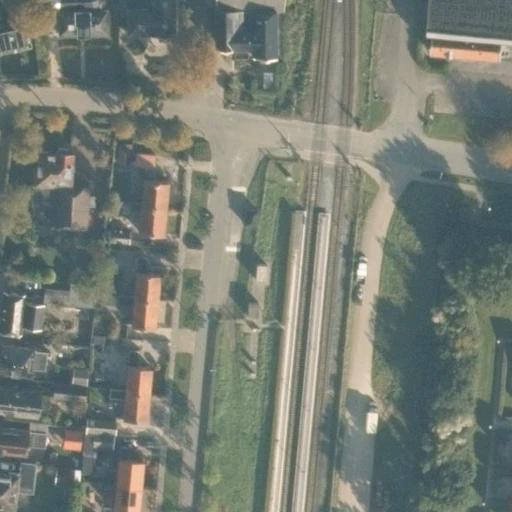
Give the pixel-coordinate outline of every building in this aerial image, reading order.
[(21,17),(17,0),(0,0),(0,45),(27,40),(23,17),(21,17)] [(44,0),(45,8),(57,8),(57,32),(104,31),(104,7),(102,7),(101,0),(44,0)] [(127,0),(128,6),(126,6),(126,32),(155,31),(158,35),(166,35),(168,31),(172,31),(172,0),(127,0)] [(511,0),(429,0),(427,30),(433,31),(431,50),(511,57),(511,0)] [(273,6),(213,6),(213,48),(230,48),(230,47),(250,47),(250,54),(273,54),(273,7),(273,6)] [(131,143),(118,141),(116,161),(129,162),(131,143)] [(71,152),(70,151),(67,147),(59,146),(56,151),(36,150),(35,166),(33,165),(31,200),(56,201),(54,226),(84,227),(86,186),(69,185),(71,152)] [(139,149),(138,163),(159,165),(160,151),(139,149)] [(139,203),(164,205),(167,179),(152,178),(153,165),(143,164),(140,200),(139,203)] [(139,203),(140,200),(128,199),(128,209),(139,210),(137,230),(162,232),(164,205),(139,203)] [(257,208),(245,207),(244,222),(256,223),(257,208)] [(129,229),(109,227),(108,239),(128,241),(129,229)] [(136,255),(132,296),(132,297),(155,299),(158,273),(143,271),(144,256),(136,255)] [(45,279),(44,291),(68,294),(69,282),(45,279)] [(85,291),(84,303),(93,304),(96,285),(87,284),(86,284),(85,291)] [(23,293),(3,290),(0,314),(0,328),(18,331),(19,325),(39,328),(43,302),(22,300),(23,293)] [(132,297),(132,296),(117,294),(117,301),(132,303),(130,323),(153,325),(155,299),(132,297)] [(257,304),(247,303),(246,318),(256,318),(257,304)] [(101,348),(125,349),(125,336),(102,335),(101,348)] [(32,347),(0,343),(0,345),(0,369),(29,374),(30,366),(44,368),(46,351),(32,349),(32,347)] [(124,390),(147,392),(149,365),(135,364),(137,348),(128,347),(124,388),(124,390)] [(72,366),(71,381),(86,383),(88,368),(72,366)] [(85,400),(86,383),(71,381),(71,383),(53,381),(52,396),(57,396),(56,404),(71,405),(72,398),(85,400)] [(39,389),(0,384),(0,409),(35,415),(39,389)] [(124,390),(124,388),(109,386),(108,395),(123,397),(121,417),(145,419),(147,392),(124,390)] [(114,434),(115,419),(85,417),(84,430),(93,431),(93,432),(113,434),(114,434)] [(44,431),(0,425),(0,449),(25,453),(27,443),(43,445),(44,431)] [(81,429),(64,427),(62,447),(79,449),(81,429)] [(82,453),(81,458),(96,459),(97,446),(112,447),(113,434),(93,432),(83,432),(82,453)] [(115,480),(114,480),(114,483),(139,485),(141,458),(127,457),(128,445),(118,444),(115,480)] [(33,462),(19,461),(18,471),(7,470),(7,474),(0,472),(0,502),(11,504),(13,487),(30,489),(33,462)] [(74,468),(55,466),(53,482),(72,484),(74,468)] [(114,483),(114,480),(103,479),(102,489),(114,490),(112,510),(136,511),(139,485),(114,483)]
